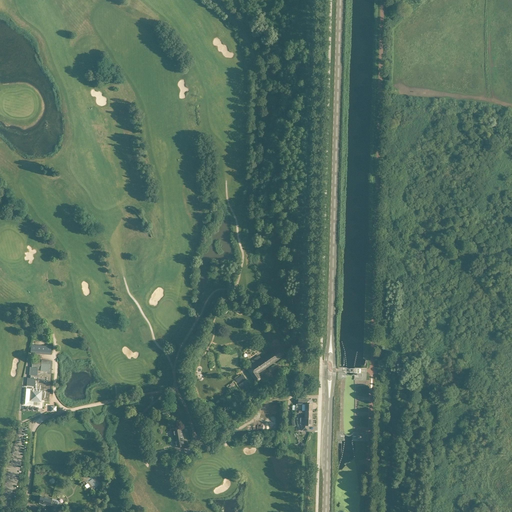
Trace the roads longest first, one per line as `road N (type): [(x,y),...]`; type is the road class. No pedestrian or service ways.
road 1 (unclassified): [(371,370),(382,0)]
road 2 (secondary): [(330,343),(340,0)]
road 3 (unclassified): [(25,511),(38,419),(176,387)]
road 4 (unclassified): [(319,396),(269,382),(205,441),(176,387)]
